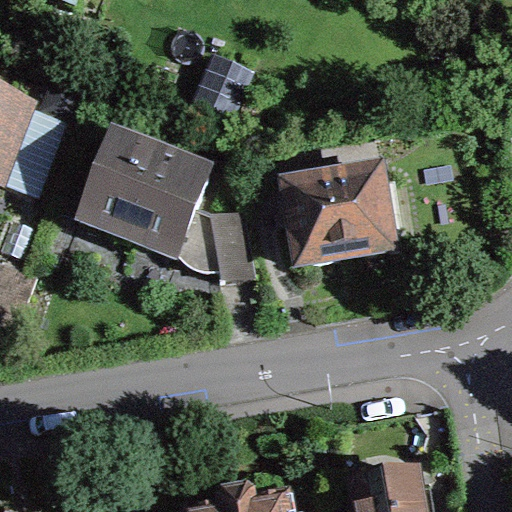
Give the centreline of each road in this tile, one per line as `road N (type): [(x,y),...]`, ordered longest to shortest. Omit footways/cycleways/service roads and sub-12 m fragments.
road 1 (residential): [(0,419),(466,343)]
road 2 (residential): [(466,343),(491,511)]
